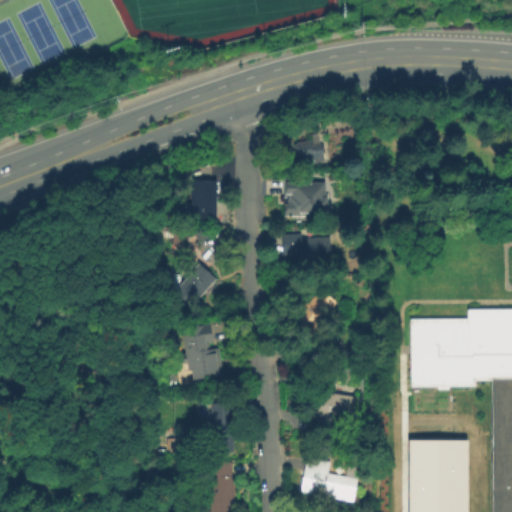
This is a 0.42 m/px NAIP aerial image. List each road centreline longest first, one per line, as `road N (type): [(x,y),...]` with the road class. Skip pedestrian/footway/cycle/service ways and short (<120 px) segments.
road 1 (residential): [(240,92),(264,511)]
road 2 (primary): [(511,64),(369,62),(197,106)]
